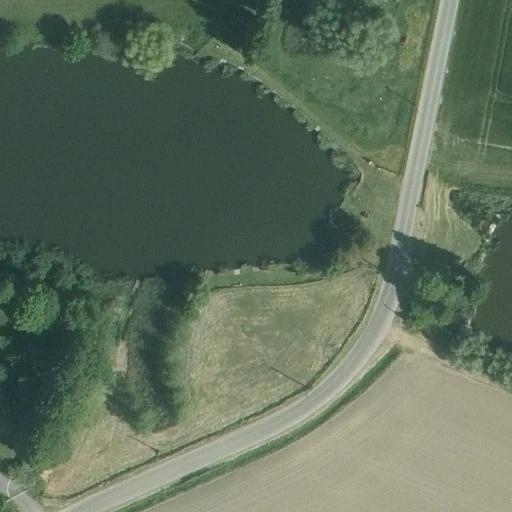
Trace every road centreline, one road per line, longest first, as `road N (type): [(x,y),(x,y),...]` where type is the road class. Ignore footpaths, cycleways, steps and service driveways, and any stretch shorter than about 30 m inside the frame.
road 1 (unclassified): [(80,511),(294,414),(363,351),(388,302),(449,0)]
road 2 (track): [(511,392),(378,327)]
